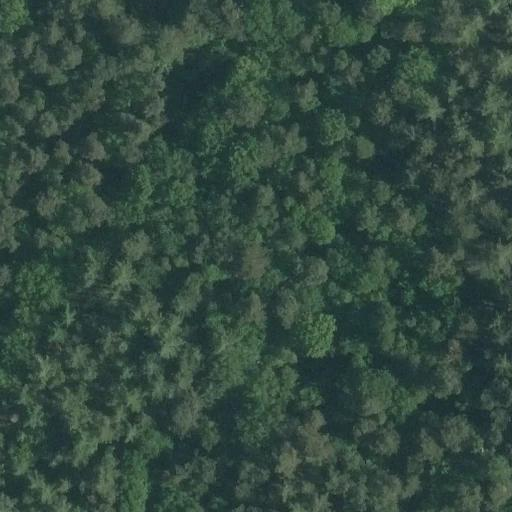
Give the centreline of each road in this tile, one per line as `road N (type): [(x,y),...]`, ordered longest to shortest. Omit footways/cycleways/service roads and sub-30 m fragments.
road 1 (track): [(8,324),(202,98)]
road 2 (track): [(202,98),(278,0)]
